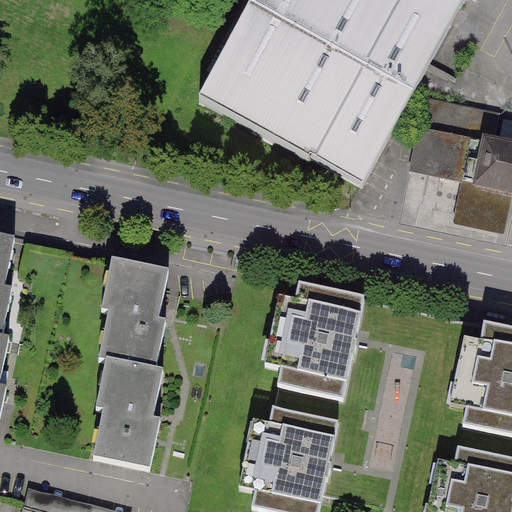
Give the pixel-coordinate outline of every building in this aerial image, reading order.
[(356,195),(461,0),(257,0),(198,110),(356,195)] [(511,153),(469,146),(460,198),(511,207),(511,153)] [(19,252),(0,248),(0,344),(6,346),(16,299),(9,297),(19,252)] [(173,285),(109,272),(99,319),(107,321),(98,362),(160,375),(170,330),(163,328),(173,285)] [(342,411),(363,313),(287,297),(266,394),(342,411)] [(511,435),(511,344),(464,335),(446,422),(511,435)] [(0,389),(9,347),(0,345),(0,422),(6,393),(0,392),(0,389)] [(163,377),(100,363),(90,410),(97,412),(88,453),(151,467),(161,421),(154,420),(163,377)] [(264,511),(318,511),(336,431),(260,415),(240,507),(264,511)] [(511,511),(511,467),(445,453),(432,511),(511,511)] [(131,511),(29,493),(25,511),(131,511)]
